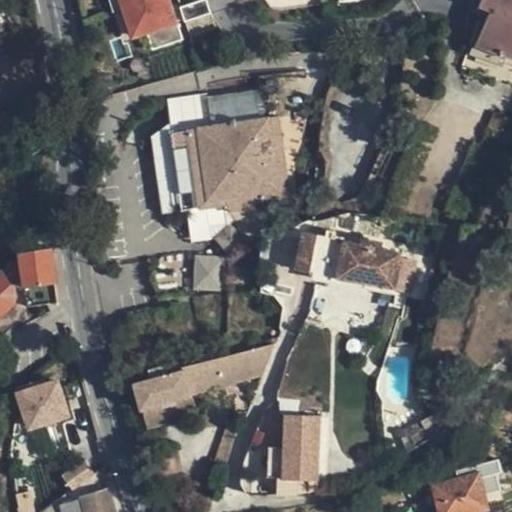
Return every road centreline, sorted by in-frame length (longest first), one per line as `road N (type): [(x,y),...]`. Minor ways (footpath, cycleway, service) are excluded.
road 1 (tertiary): [(137,511),(76,278),(49,0)]
road 2 (unknown): [(221,511),(243,500),(355,488),(407,469),(511,366)]
